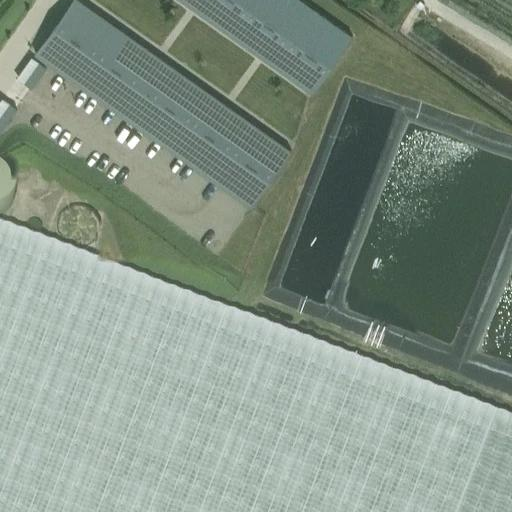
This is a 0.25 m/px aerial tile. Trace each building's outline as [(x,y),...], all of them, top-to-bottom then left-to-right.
[(199,0),(218,13),(226,0),(199,0)] [(256,0),(226,0),(218,13),(238,27),(256,0)] [(258,41),(286,0),(256,0),(238,27),(258,41)] [(286,0),(258,41),(278,55),(313,6),(304,0),(286,0)] [(58,67),(93,18),(72,3),(36,52),(58,67)] [(333,20),(313,6),(278,55),(298,70),(333,20)] [(78,81),(113,32),(93,18),(58,67),(78,81)] [(298,70),(319,85),(354,35),(333,20),(298,70)] [(98,96),(133,46),(113,32),(78,81),(98,96)] [(153,60),(133,46),(98,96),(118,110),(153,60)] [(32,53),(19,75),(35,85),(48,63),(32,53)] [(153,60),(118,110),(131,119),(166,70),(153,60)] [(166,70),(131,119),(151,134),(187,84),(166,70)] [(151,134),(172,148),(207,98),(187,84),(151,134)] [(4,94),(0,99),(0,132),(19,104),(4,94)] [(192,162),(227,113),(207,98),(172,148),(192,162)] [(192,162),(212,176),(247,127),(227,113),(192,162)] [(267,141),(247,127),(212,176),(232,191),(267,141)] [(267,141),(232,191),(253,206),(288,156),(267,141)] [(17,205),(19,197),(18,192),(17,187),(15,183),(11,179),(4,175),(0,173),(0,219),(5,218),(8,216),(12,213),(15,209),(17,205)] [(101,240),(102,231),(102,227),(100,221),(98,218),(95,214),(88,209),(83,208),(78,207),(73,208),(69,209),(65,211),(61,215),(56,222),(55,226),(54,232),(55,237),(57,241),(58,244),(63,249),(70,253),(76,255),(80,255),(88,253),(92,251),(96,247),(98,244),(101,240)] [(0,511),(511,511),(511,429),(0,234),(0,511)]
